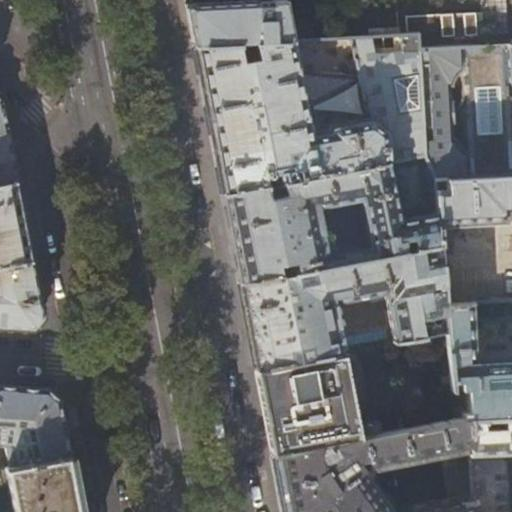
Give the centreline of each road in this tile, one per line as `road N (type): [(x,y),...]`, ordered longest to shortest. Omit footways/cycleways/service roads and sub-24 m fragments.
road 1 (secondary): [(111,179),(150,366)]
road 2 (secondary): [(78,0),(111,179)]
road 3 (residential): [(0,67),(111,179)]
road 4 (residential): [(0,354),(150,366)]
road 5 (secondary): [(150,366),(181,511)]
